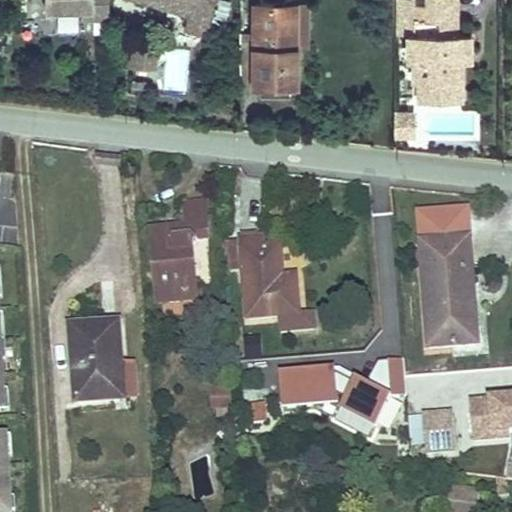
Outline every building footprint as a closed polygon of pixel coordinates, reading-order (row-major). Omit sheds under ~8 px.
[(100,15),(115,15),(114,0),(52,0),(52,6),(99,6),(100,15)] [(179,0),(191,2),(187,18),(211,22),(214,7),(215,0),(179,0)] [(417,0),(417,22),(440,22),(440,38),(417,38),(413,38),(413,59),(417,59),(418,80),(423,80),(423,96),(465,96),(465,79),(460,79),(460,61),(465,61),(473,61),(473,38),(460,38),(459,0),(417,0)] [(313,2),(288,3),(288,46),(299,46),(312,46),(313,2)] [(254,36),(254,86),(261,86),(293,87),(299,87),(299,46),(288,46),(288,3),(253,3),(254,36)] [(440,22),(417,22),(417,38),(440,38),(440,22)] [(240,37),(240,86),(254,86),(254,36),(240,37)] [(156,68),(158,47),(131,45),(130,66),(156,68)] [(293,87),(261,86),(262,99),(293,99),(293,87)] [(399,102),(399,127),(414,127),(414,102),(399,102)] [(199,297),(197,273),(195,241),(193,219),(206,218),(204,198),(185,198),(186,219),(151,221),(157,301),(199,297)] [(240,238),(222,239),(224,266),(243,264),(247,315),(277,313),(303,311),(299,269),(286,270),(284,239),(266,240),(266,230),(240,232),(240,238)] [(469,236),(424,239),(433,350),(482,345),(479,301),(475,301),(469,236)] [(195,241),(197,273),(213,272),(211,240),(195,241)] [(0,401),(8,401),(6,381),(10,380),(7,350),(3,351),(0,318),(4,317),(1,287),(0,287),(0,401)] [(303,311),(277,313),(278,327),(314,324),(313,310),(303,311)] [(100,321),(106,395),(133,394),(130,361),(121,362),(118,320),(100,321)] [(76,397),(106,395),(100,321),(69,323),(76,397)] [(262,357),(261,337),(241,338),(242,358),(262,357)] [(405,361),(390,362),(393,396),(407,395),(405,361)] [(334,368),(278,373),(281,409),(337,404),(334,368)] [(388,398),(354,379),(337,409),(372,428),(388,398)] [(230,387),(209,387),(209,409),(230,409),(230,387)] [(504,396),(469,399),(474,443),(509,439),(509,436),(511,435),(511,396),(505,397),(504,396)] [(264,399),(250,399),(252,420),(266,419),(264,399)] [(453,411),(421,414),(422,417),(425,445),(426,455),(457,451),(453,411)] [(425,445),(422,417),(409,418),(412,446),(425,445)] [(9,428),(0,428),(0,508),(8,508),(7,491),(18,490),(15,447),(11,448),(9,428)] [(479,511),(482,490),(450,486),(446,511),(479,511)] [(19,507),(18,490),(7,491),(8,508),(19,507)]
